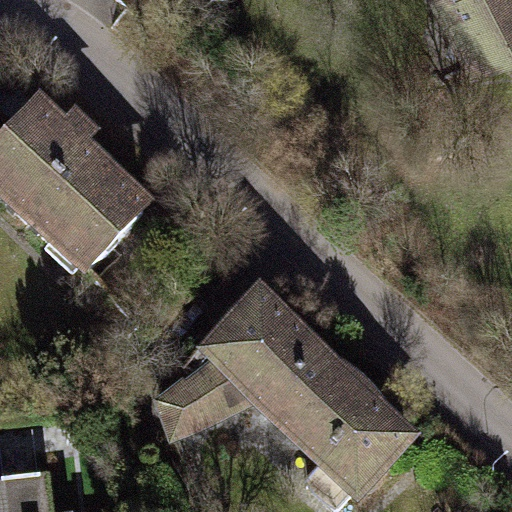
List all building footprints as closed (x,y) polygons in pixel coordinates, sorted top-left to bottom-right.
[(511,0),(434,0),(475,78),(511,59),(511,0)] [(0,142),(0,196),(86,277),(142,216),(80,158),(92,144),(73,126),(60,140),(24,108),(13,120),(25,131),(14,142),(0,142)] [(268,304),(205,371),(212,378),(254,418),(354,511),(375,511),(432,451),(355,378),(343,375),(268,304)] [(254,418),(212,378),(160,414),(174,457),(254,418)] [(49,511),(46,485),(0,490),(0,511),(49,511)]
